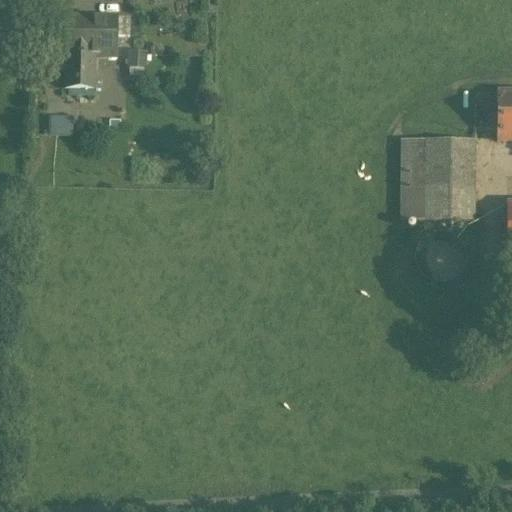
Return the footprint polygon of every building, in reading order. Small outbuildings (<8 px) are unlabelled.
[(130,21),(65,20),(64,92),(65,92),(94,92),(95,58),(116,58),(116,40),(129,40),(130,21)] [(94,92),(65,92),(65,104),(94,104),(94,92)] [(511,95),(496,95),(496,143),(511,143),(511,95)] [(400,224),(473,224),(474,143),(401,143),(400,224)] [(423,240),(420,244),(417,248),(415,253),(414,258),(414,263),(415,269),(417,273),(420,278),(424,281),(428,284),(433,286),(439,286),(444,286),(449,285),(453,282),(457,279),(461,275),(463,270),(465,265),(465,260),(465,255),(463,250),(460,246),(457,242),(453,238),(448,236),(443,235),(438,235),(433,236),(428,238),(423,240)]
